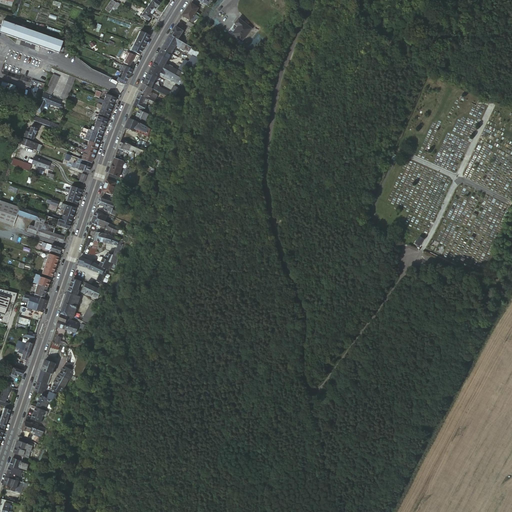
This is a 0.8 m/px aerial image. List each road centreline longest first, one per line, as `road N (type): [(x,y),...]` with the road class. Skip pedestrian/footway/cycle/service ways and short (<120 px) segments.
road 1 (unclassified): [(417,253),(320,386),(306,386),(302,314),(270,214),(266,154),(278,83),(315,0)]
road 2 (secondary): [(0,469),(121,111),(181,0)]
road 3 (track): [(273,227),(335,167),(380,147),(397,152)]
